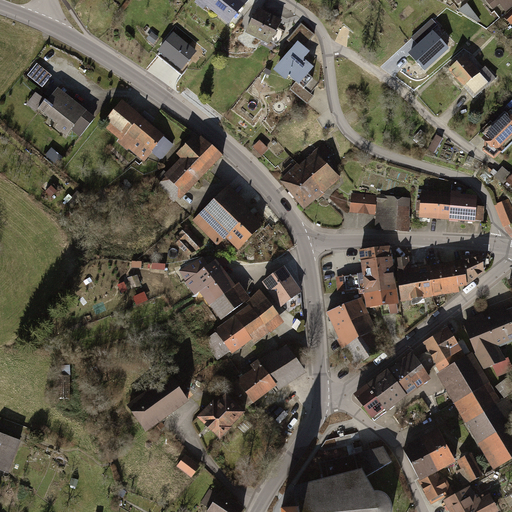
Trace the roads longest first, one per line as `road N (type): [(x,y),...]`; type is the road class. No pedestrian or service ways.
road 1 (residential): [(499,244),(480,188),(460,174),(388,155),(344,125),(325,39),(287,0)]
road 2 (secondary): [(46,24),(205,128),(270,190),(304,244)]
road 3 (residential): [(321,398),(348,388),(502,267),(511,249)]
road 4 (residential): [(304,244),(499,244)]
road 5 (residential): [(424,511),(398,448),(348,406),(321,398)]
road 6 (secondary): [(304,244),(321,398)]
road 7 (secondary): [(321,398),(258,511)]
